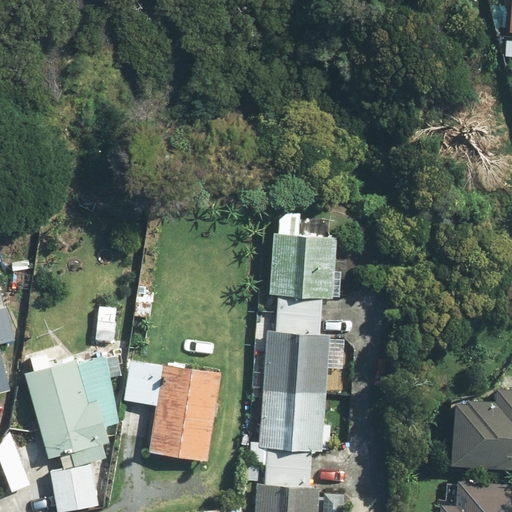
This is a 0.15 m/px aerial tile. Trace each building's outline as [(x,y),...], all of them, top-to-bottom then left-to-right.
[(310,450),(326,451),(328,425),(318,424),(323,363),(333,364),(335,338),(316,336),(319,299),(337,300),(339,273),(333,273),(335,238),(294,235),(296,212),(273,210),(255,443),(244,442),(241,485),(252,486),(250,511),(321,511),(323,491),(307,490),(310,450)] [(0,392),(6,391),(0,365),(0,342),(12,340),(0,284),(0,392)] [(153,301),(131,300),(130,320),(152,322),(153,301)] [(111,341),(111,306),(91,305),(90,341),(111,341)] [(28,367),(18,370),(45,460),(71,452),(75,465),(104,456),(101,445),(108,443),(103,428),(120,423),(107,378),(120,374),(113,351),(74,363),(72,354),(45,362),(41,350),(25,355),(28,367)] [(215,369),(124,359),(120,401),(133,403),(130,434),(145,436),(143,454),(205,461),(215,369)] [(447,398),(441,463),(511,469),(511,386),(493,384),(491,402),(447,398)] [(6,430),(0,437),(0,475),(7,494),(27,486),(6,430)] [(90,464),(46,473),(54,511),(58,511),(98,504),(90,464)] [(511,511),(511,483),(452,482),(452,504),(431,503),(430,511),(511,511)]
